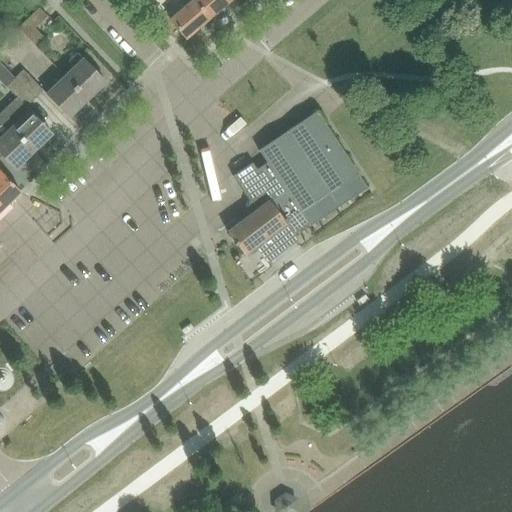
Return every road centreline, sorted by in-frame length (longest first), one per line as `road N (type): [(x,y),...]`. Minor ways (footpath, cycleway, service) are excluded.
road 1 (primary): [(511,124),(15,492)]
road 2 (primary): [(36,511),(511,152)]
road 3 (unclassified): [(0,308),(104,215),(193,104)]
road 4 (unclassified): [(193,104),(314,0)]
road 5 (residential): [(193,104),(98,0)]
